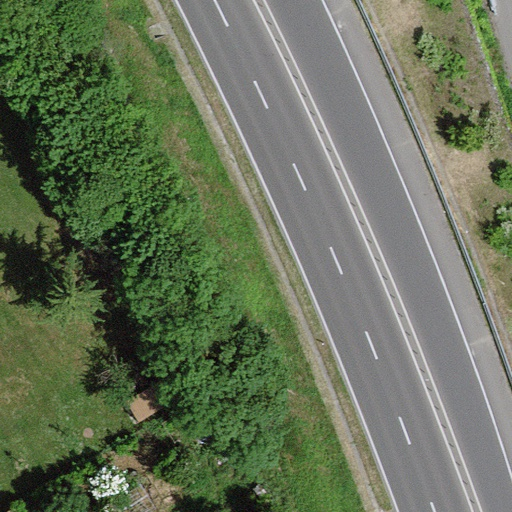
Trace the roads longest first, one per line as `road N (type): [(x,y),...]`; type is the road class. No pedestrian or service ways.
road 1 (motorway): [(215,0),(333,249),(435,511)]
road 2 (motorway): [(509,511),(403,223),(299,0)]
